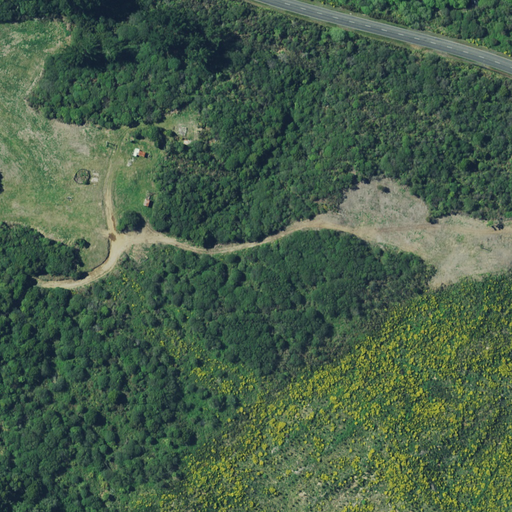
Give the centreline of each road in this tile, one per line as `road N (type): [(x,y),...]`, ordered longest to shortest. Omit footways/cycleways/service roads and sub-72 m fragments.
road 1 (track): [(0,317),(37,294),(95,279),(113,243),(111,168),(120,137)]
road 2 (primary): [(511,64),(279,0)]
